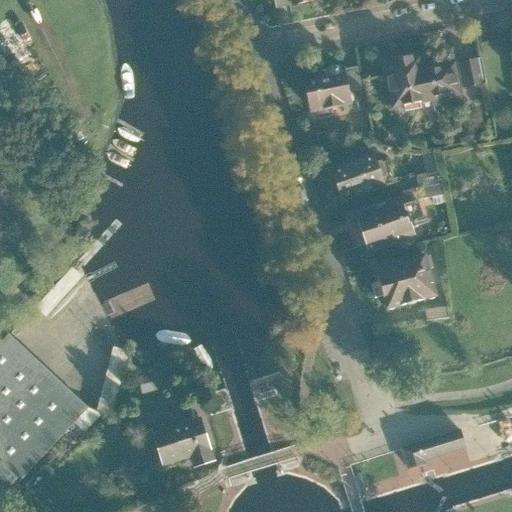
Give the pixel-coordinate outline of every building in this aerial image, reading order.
[(270,0),(288,0),(291,9),(312,4),(310,0),(270,0)] [(502,39),(477,43),(480,60),(485,85),(509,80),(502,39)] [(423,54),(380,62),(391,112),(462,98),(456,68),(427,73),(423,54)] [(485,85),(480,60),(458,64),(463,90),(485,85)] [(325,76),(301,80),(308,116),(350,107),(343,72),(338,73),(337,71),(334,70),(331,69),(329,70),(327,73),(327,75),(325,76)] [(388,189),(376,157),(333,172),(345,205),(388,189)] [(440,174),(419,178),(421,189),(442,185),(440,174)] [(444,196),(442,185),(421,189),(422,199),(444,196)] [(359,225),(351,228),(362,250),(367,248),(368,251),(419,235),(414,223),(426,219),(419,202),(403,208),(401,203),(356,219),(359,225)] [(431,257),(378,270),(382,285),(375,287),(380,301),(388,299),(393,316),(443,303),(431,257)] [(447,309),(428,312),(429,324),(449,321),(447,309)] [(0,506),(90,411),(12,339),(0,351),(0,506)] [(162,375),(139,379),(143,395),(165,390),(162,375)] [(152,435),(162,469),(190,460),(193,471),(215,464),(201,420),(194,423),(190,411),(158,420),(162,432),(152,435)] [(459,433),(401,451),(408,472),(426,467),(425,464),(465,452),(459,433)]
